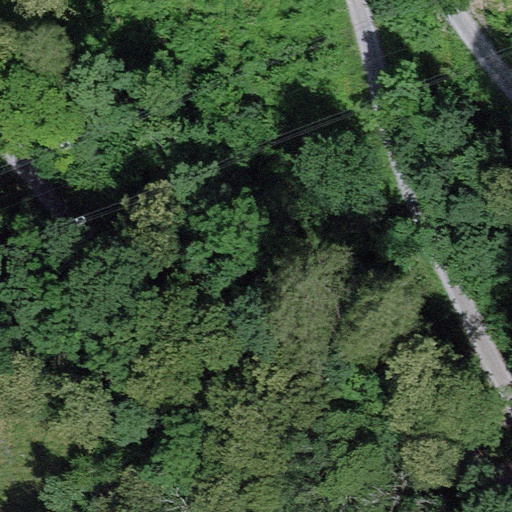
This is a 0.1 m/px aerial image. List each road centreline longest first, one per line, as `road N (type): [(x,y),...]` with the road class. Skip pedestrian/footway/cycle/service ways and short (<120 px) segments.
road 1 (unclassified): [(511,491),(328,374),(137,270),(40,184),(0,129)]
road 2 (unclassified): [(355,0),(412,188),(511,382)]
